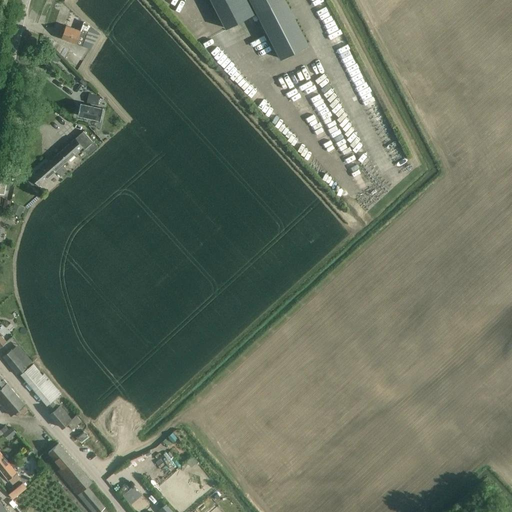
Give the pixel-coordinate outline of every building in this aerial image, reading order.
[(210,0),(225,28),(256,13),(249,0),(210,0)] [(249,0),(256,13),(280,59),(308,44),(285,0),(249,0)] [(99,34),(84,22),(80,31),(65,26),(61,38),(91,49),(99,34)] [(43,34),(40,43),(55,49),(65,59),(70,51),(68,49),(51,39),(43,34)] [(82,77),(80,80),(86,86),(88,83),(82,77)] [(100,96),(88,94),(86,103),(98,105),(100,96)] [(80,103),(77,115),(100,120),(101,118),(102,110),(102,108),(80,103)] [(55,156),(62,165),(76,153),(83,147),(84,150),(78,155),(82,159),(97,146),(83,131),(55,156)] [(32,177),(28,180),(37,191),(41,187),(39,185),(56,171),(48,162),(32,177)] [(0,172),(0,192),(3,193),(5,187),(9,188),(10,181),(6,180),(7,174),(0,172)] [(5,199),(2,209),(9,211),(9,209),(11,201),(10,201),(5,199)] [(10,212),(20,216),(23,210),(24,208),(14,203),(11,210),(10,212)] [(11,348),(2,356),(18,375),(27,367),(11,348)] [(42,374),(33,364),(20,374),(52,412),(50,413),(62,428),(68,423),(72,429),(82,420),(77,414),(72,418),(61,404),(58,407),(52,400),(61,393),(44,373),(42,374)] [(0,412),(5,418),(10,414),(10,415),(24,403),(8,382),(7,383),(0,375),(0,412)] [(5,425),(0,429),(0,436),(8,429),(5,425)] [(81,442),(88,436),(84,431),(77,437),(81,442)] [(58,442),(48,452),(62,468),(57,471),(77,494),(92,511),(98,511),(105,507),(86,485),(93,480),(59,441),(58,442)] [(141,454),(129,459),(131,463),(143,458),(141,454)] [(7,462),(0,467),(0,468),(8,479),(12,485),(20,478),(7,462)] [(133,466),(129,469),(138,479),(142,476),(133,466)] [(145,481),(141,484),(150,495),(154,491),(145,481)] [(22,482),(8,494),(12,499),(26,488),(22,482)] [(134,485),(123,495),(131,505),(142,495),(134,485)] [(9,511),(0,501),(0,511),(9,511)] [(159,509),(161,511),(173,511),(166,503),(159,509)]
